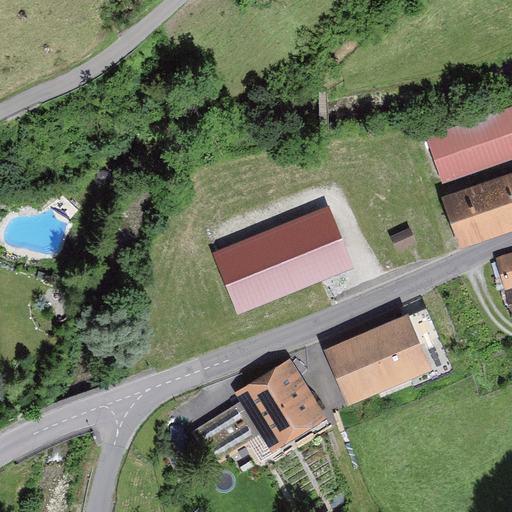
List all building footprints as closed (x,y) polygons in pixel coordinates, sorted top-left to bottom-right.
[(442,177),(511,152),(511,107),(427,137),(442,177)] [(449,197),(463,236),(511,219),(511,183),(486,192),(483,183),(462,190),(463,193),(449,197)] [(354,265),(330,205),(213,252),(237,312),(354,265)] [(414,240),(409,230),(392,237),(397,248),(414,240)] [(511,253),(498,258),(506,287),(511,285),(511,253)] [(452,370),(438,337),(430,341),(420,317),(393,329),(391,323),(378,328),(380,334),(332,355),(349,394),(422,363),(426,371),(418,375),(421,383),(452,370)] [(314,412),(284,365),(223,401),(245,436),(264,423),(273,437),(314,412)]
